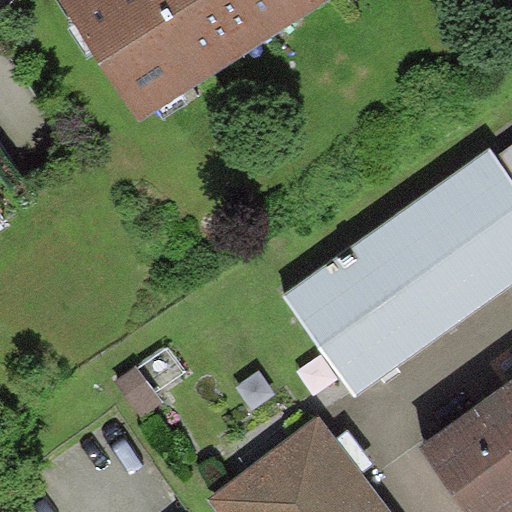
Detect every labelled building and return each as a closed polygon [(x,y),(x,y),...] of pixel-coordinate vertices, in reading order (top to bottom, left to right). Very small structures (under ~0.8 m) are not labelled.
[(75,0),(129,87),(243,17),(266,20),(271,0),(270,0),(75,0)] [(511,260),(511,165),(503,153),(487,130),(275,277),(344,377),(511,260)] [(511,146),(503,153),(511,165),(511,146)] [(484,511),(511,491),(511,358),(417,431),(478,511),(484,511)] [(394,511),(313,408),(211,487),(231,511),(394,511)]
